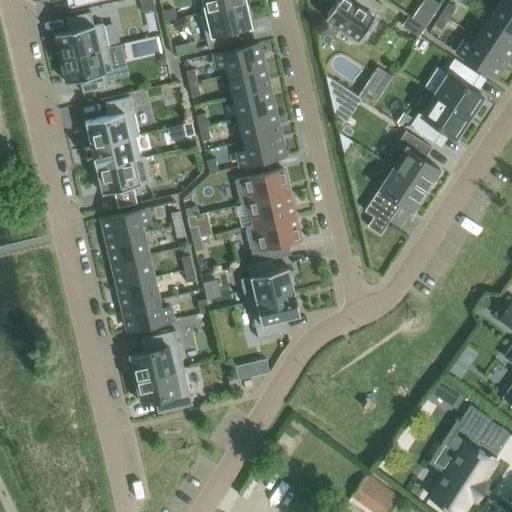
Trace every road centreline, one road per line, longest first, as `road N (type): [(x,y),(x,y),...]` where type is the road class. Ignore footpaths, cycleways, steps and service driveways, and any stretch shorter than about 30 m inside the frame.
road 1 (residential): [(125,511),(8,0)]
road 2 (residential): [(281,0),(358,314)]
road 3 (residential): [(358,314),(306,348),(208,511)]
road 4 (residential): [(397,294),(511,117)]
